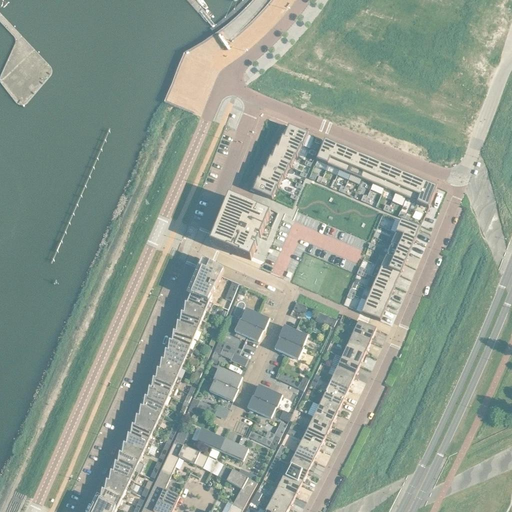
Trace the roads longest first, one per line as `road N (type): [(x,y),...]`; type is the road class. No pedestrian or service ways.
road 1 (tertiary): [(32,511),(226,82)]
road 2 (residential): [(314,511),(465,177)]
road 3 (residential): [(82,511),(201,246)]
road 4 (secondary): [(511,261),(397,511)]
road 5 (residential): [(233,421),(294,289),(201,246)]
road 6 (secondary): [(412,511),(511,294)]
road 7 (residential): [(256,93),(465,177)]
road 8 (residential): [(201,246),(256,93)]
road 9 (residential): [(465,177),(511,54)]
